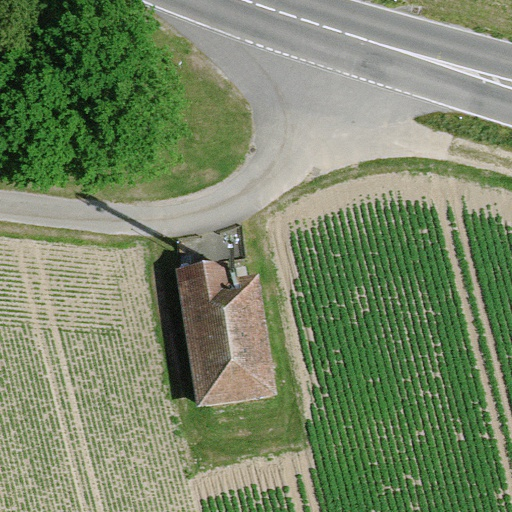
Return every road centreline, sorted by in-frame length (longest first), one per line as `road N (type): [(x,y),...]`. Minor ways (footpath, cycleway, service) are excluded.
road 1 (track): [(358,41),(325,108),(273,168),(216,203),(153,221),(0,205)]
road 2 (primary): [(511,84),(247,0)]
